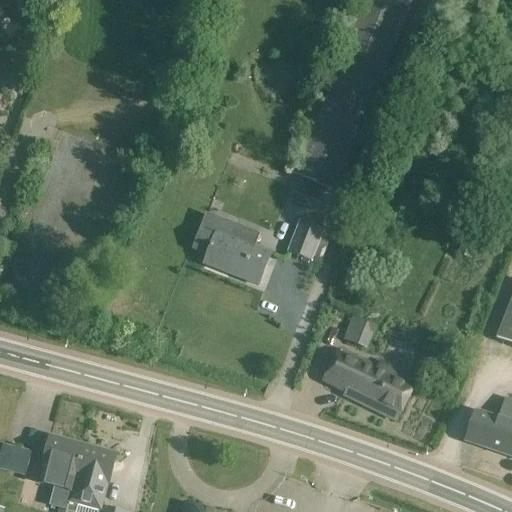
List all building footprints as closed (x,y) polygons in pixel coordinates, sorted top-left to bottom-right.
[(339,194),(411,11),(383,0),(360,0),(291,176),(339,194)] [(184,121),(205,129),(215,104),(194,96),(184,121)] [(458,207),(453,222),(467,227),(458,253),(477,259),(492,219),(458,207)] [(324,232),(300,222),(287,254),(311,263),(324,232)] [(227,274),(259,286),(271,255),(204,229),(195,252),(208,258),(206,262),(229,271),(227,274)] [(511,304),(497,342),(511,347),(511,304)] [(353,316),(343,339),(366,348),(376,325),(353,316)] [(341,351),(325,383),(345,393),(344,397),(396,423),(416,382),(379,364),(377,369),(341,351)] [(465,441),(511,458),(511,404),(504,403),(499,421),(475,412),(465,441)] [(66,511),(83,449),(49,439),(37,485),(42,487),(39,497),(60,503),(57,511),(66,511)] [(0,456),(0,493),(12,497),(17,476),(25,478),(32,454),(3,446),(0,456)] [(83,449),(66,511),(116,511),(102,508),(116,457),(83,449)]
